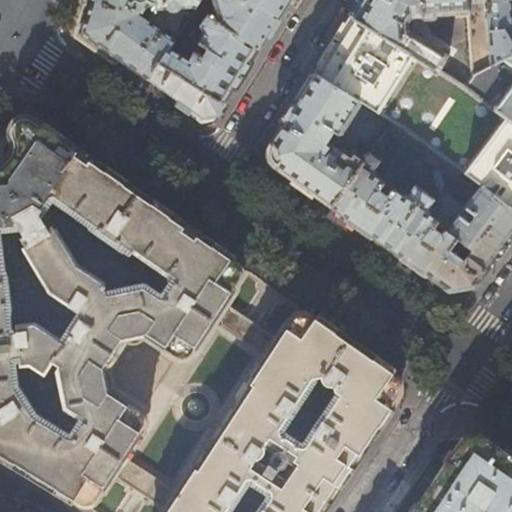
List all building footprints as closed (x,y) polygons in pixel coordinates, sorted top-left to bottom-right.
[(83,0),(76,29),(82,33),(82,32),(92,2),(92,0),(83,0)] [(174,32),(172,36),(142,14),(149,5),(154,9),(167,8),(168,9),(170,11),(171,11),(173,12),(175,12),(176,11),(178,10),(179,9),(180,8),(194,7),(198,0),(92,0),(92,2),(82,32),(118,57),(148,78),(159,61),(172,40),(181,27),(175,23),(170,30),(174,32)] [(231,9),(224,12),(218,21),(208,13),(201,23),(204,33),(198,42),(208,48),(202,56),(193,50),(188,58),(174,49),(178,43),(172,40),(159,61),(224,103),(240,78),(288,0),(224,0),(228,2),(231,9)] [(203,0),(198,0),(194,7),(181,27),(189,33),(204,9),(200,7),(203,0)] [(438,70),(448,55),(410,31),(408,22),(412,16),(420,16),(423,19),(433,19),(436,14),(468,12),(467,5),(466,0),(360,0),(351,15),(438,70)] [(511,0),(484,0),(489,66),(511,54),(511,0)] [(511,122),(465,87),(438,70),(351,15),(332,45),(314,73),(361,103),(428,148),(458,170),(481,186),(511,208),(511,122)] [(511,54),(489,66),(472,77),(465,87),(511,122),(511,54)] [(217,114),(224,103),(159,61),(148,78),(180,101),(203,117),(217,114)] [(342,133),(361,103),(314,73),(289,114),(271,143),(276,167),(302,185),(332,206),(365,159),(354,151),(354,149),(348,144),(339,154),(333,149),(338,142),(329,137),(324,144),(317,138),(325,125),(338,134),(342,133)] [(239,282),(242,271),(242,268),(240,266),(238,263),(214,247),(97,164),(91,161),(95,156),(36,115),(31,112),(26,111),(20,112),(11,118),(5,124),(5,131),(11,132),(11,133),(12,148),(10,154),(3,163),(0,165),(0,454),(83,505),(87,505),(95,504),(98,502),(104,494),(105,494),(120,471),(147,426),(147,422),(146,417),(144,414),(108,390),(105,372),(125,341),(142,338),(173,358),(177,360),(182,360),(186,359),(190,356),(194,351),(196,351),(220,314),(235,290),(233,289),(239,282)] [(452,179),(458,170),(428,148),(422,157),(452,179)] [(500,251),(511,234),(511,208),(481,186),(464,207),(474,216),(474,219),(471,224),(459,216),(455,220),(449,221),(447,232),(444,236),(438,238),(432,234),(438,225),(428,219),(427,211),(431,205),(434,208),(436,207),(439,202),(416,185),(409,195),(402,196),(394,190),(396,186),(389,181),(385,184),(376,177),(375,169),(380,161),(370,154),(365,159),(332,206),(358,225),(389,246),(425,272),(450,290),(474,286),(500,251)] [(193,465),(169,503),(163,511),(321,511),(375,432),(398,398),(394,373),(351,342),(308,313),(306,312),(303,311),(299,311),(296,312),(293,313),(291,315),(286,323),(285,322),(269,345),(245,383),(248,385),(196,466),(193,465)] [(511,511),(511,456),(486,438),(480,434),(462,437),(411,511),(511,511)]
